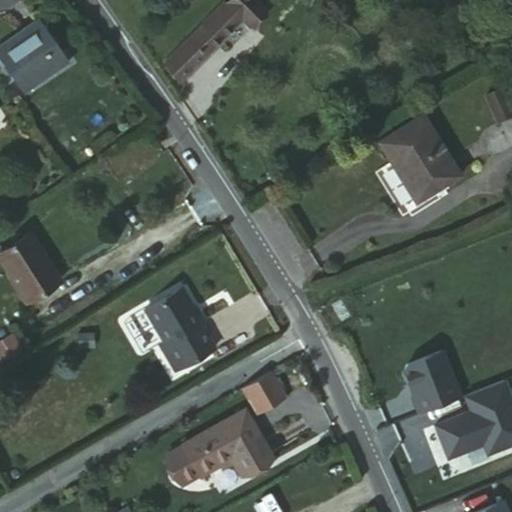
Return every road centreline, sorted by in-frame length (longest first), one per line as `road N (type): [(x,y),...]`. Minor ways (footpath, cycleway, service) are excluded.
road 1 (unclassified): [(308,340),(80,0)]
road 2 (residential): [(18,511),(308,340)]
road 3 (unclassified): [(384,511),(358,438),(308,340)]
